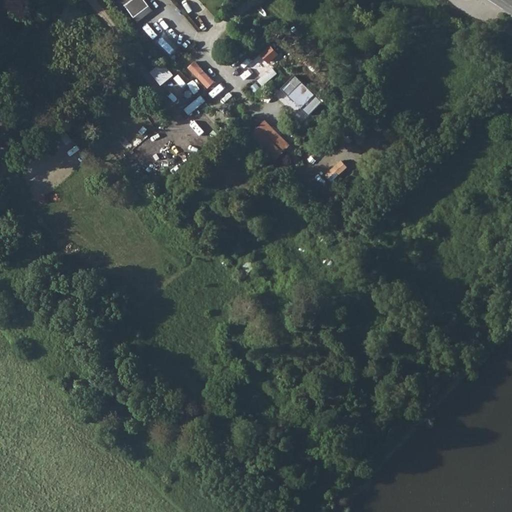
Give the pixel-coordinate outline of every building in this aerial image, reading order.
[(138,24),(153,12),(143,0),(121,0),(116,4),(121,12),(126,9),(138,24)] [(264,55),(272,62),(280,53),(272,46),(264,55)] [(260,80),(264,85),(280,73),(275,67),(260,80)] [(296,76),(282,90),(309,117),(324,104),(296,76)] [(295,145),(269,119),(254,135),(280,161),(295,145)] [(365,139),(371,131),(360,123),(354,130),(365,139)]
